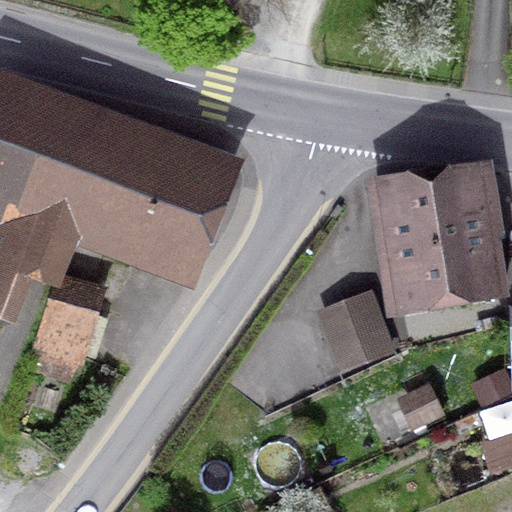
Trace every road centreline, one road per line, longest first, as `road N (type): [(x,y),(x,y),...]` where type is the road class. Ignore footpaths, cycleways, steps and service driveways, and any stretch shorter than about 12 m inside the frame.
road 1 (tertiary): [(80,511),(288,214),(326,116)]
road 2 (tertiary): [(0,37),(326,116)]
road 3 (tertiary): [(326,116),(511,142)]
